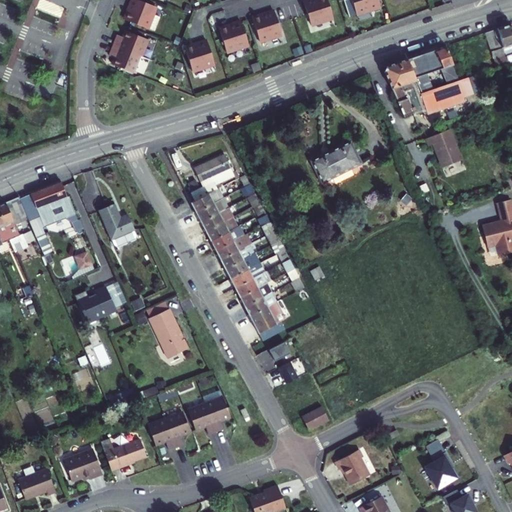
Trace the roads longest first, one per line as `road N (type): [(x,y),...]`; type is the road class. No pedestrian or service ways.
road 1 (primary): [(510,5),(125,137)]
road 2 (residential): [(296,453),(125,137)]
road 3 (residential): [(296,453),(191,493),(149,496)]
road 4 (residential): [(106,0),(83,63),(90,148)]
road 5 (residential): [(444,402),(504,511)]
